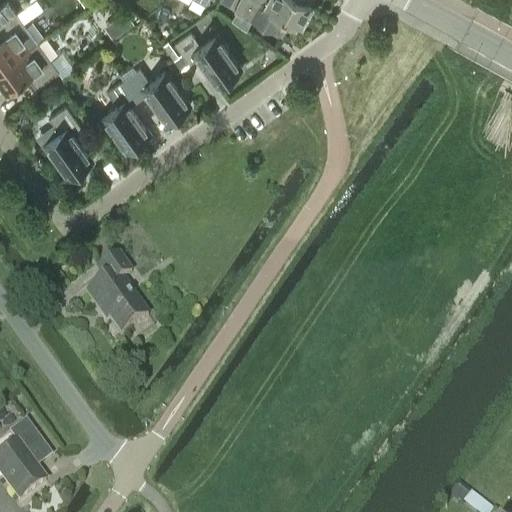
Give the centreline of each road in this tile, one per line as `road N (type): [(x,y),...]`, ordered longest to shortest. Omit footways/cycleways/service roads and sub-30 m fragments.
road 1 (residential): [(359,0),(317,53),(69,228),(0,130)]
road 2 (unclassified): [(104,511),(129,475),(0,301)]
road 3 (tertiary): [(406,0),(511,57)]
